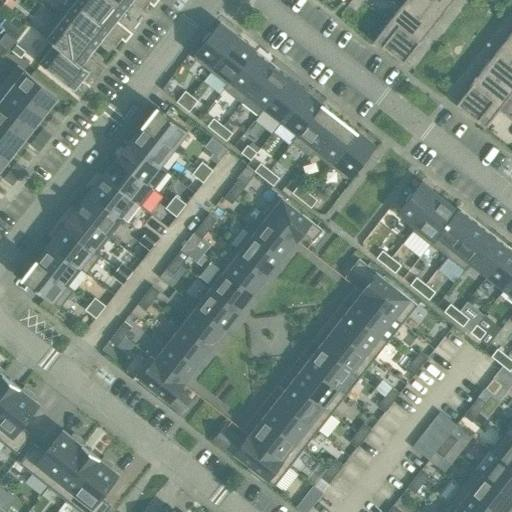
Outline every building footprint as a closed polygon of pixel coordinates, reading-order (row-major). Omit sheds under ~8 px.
[(72,0),(69,0),(57,16),(95,46),(102,37),(115,47),(121,39),(121,38),(72,0)] [(109,0),(72,0),(121,38),(121,39),(125,42),(132,33),(116,20),(123,11),(109,0)] [(109,0),(123,11),(130,2),(143,11),(149,3),(150,3),(146,0),(109,0)] [(360,0),(350,0),(347,5),(355,11),(363,2),(360,0)] [(430,0),(404,0),(401,4),(430,27),(444,11),(430,0)] [(430,0),(444,11),(452,0),(430,0)] [(401,4),(388,21),(417,44),(430,27),(401,4)] [(42,33),(41,35),(49,41),(50,40),(93,74),(93,75),(97,78),(104,68),(88,56),(95,46),(57,16),(43,34),(42,33)] [(388,21),(374,40),(390,53),(391,52),(403,62),(416,45),(417,46),(417,45),(417,44),(388,21)] [(204,43),(192,57),(210,71),(237,37),(219,23),(211,34),(209,32),(202,41),(204,43)] [(511,36),(509,34),(496,51),(511,64),(511,36)] [(237,37),(210,71),(226,84),(227,85),(254,50),(237,37)] [(35,57),(35,58),(74,90),(75,89),(74,88),(81,79),(86,83),(93,75),(93,74),(50,40),(49,41),(36,58),(35,57)] [(16,44),(11,50),(20,57),(25,51),(16,44)] [(226,84),(223,88),(242,102),(248,95),(247,94),(271,64),(254,50),(227,85),(226,84)] [(511,64),(496,51),(482,68),(511,91),(511,64)] [(248,95),(242,102),(258,116),(265,108),(264,108),(288,77),(271,64),(247,94),(248,95)] [(17,65),(3,83),(43,114),(57,96),(17,65)] [(511,91),(482,68),(469,85),(499,109),(511,91)] [(288,77),(264,108),(265,108),(281,121),(305,90),(288,77)] [(3,83),(0,86),(0,107),(29,131),(43,114),(3,83)] [(469,87),(456,103),(468,113),(467,114),(484,127),(499,109),(469,85),(468,86),(469,87)] [(305,90),(281,121),(297,134),(298,134),(322,104),(305,90)] [(185,91),(176,102),(182,107),(191,95),(185,91)] [(191,95),(182,107),(189,112),(197,100),(191,95)] [(297,134),(291,142),(309,156),(312,152),(339,117),(322,104),(298,134),(297,134)] [(0,107),(0,135),(16,148),(29,131),(0,107)] [(156,107),(142,124),(173,149),(187,131),(156,107)] [(339,117),(312,152),(329,165),(356,130),(339,117)] [(213,118),(207,126),(216,133),(222,125),(213,118)] [(142,124),(129,141),(159,165),(173,149),(142,124)] [(222,125),(216,133),(226,141),(232,133),(222,125)] [(42,128),(36,136),(45,143),(51,135),(42,128)] [(356,130),(329,165),(346,179),(365,156),(366,158),(373,149),(372,147),(374,144),(356,130)] [(0,135),(0,162),(3,165),(16,148),(0,135)] [(36,136),(29,144),(39,151),(45,143),(36,136)] [(129,141),(115,158),(154,189),(168,171),(160,165),(159,166),(129,141)] [(247,145),(241,152),(250,160),(256,152),(247,145)] [(115,158),(102,175),(133,200),(132,200),(140,206),(154,189),(115,158)] [(201,161),(197,167),(207,176),(212,170),(201,161)] [(15,162),(9,170),(18,177),(24,169),(15,162)] [(260,163),(254,171),(263,178),(269,170),(260,163)] [(197,167),(192,174),(203,182),(207,176),(197,167)] [(9,170),(3,177),(12,185),(18,177),(9,170)] [(269,170),(263,178),(273,186),(279,178),(269,170)] [(102,175),(88,192),(119,216),(132,200),(133,200),(102,175)] [(238,179),(231,188),(239,194),(246,185),(238,179)] [(406,202),(398,213),(414,226),(415,227),(440,196),(422,182),(413,193),(411,192),(405,200),(406,202)] [(298,185),(292,193),(301,200),(307,192),(298,185)] [(231,188),(223,198),(231,204),(239,194),(231,188)] [(88,192),(75,209),(110,236),(124,219),(120,216),(119,216),(88,192)] [(307,192),(301,200),(310,207),(317,200),(307,192)] [(175,195),(170,201),(181,210),(186,204),(175,195)] [(278,195),(263,214),(296,240),(302,232),(312,241),(322,229),(278,195)] [(414,226),(412,230),(429,244),(458,208),(457,207),(456,209),(440,196),(415,227),(414,226)] [(170,201),(165,208),(176,216),(181,210),(170,201)] [(458,208),(429,244),(430,245),(431,244),(447,256),(475,221),(458,208)] [(75,209),(62,226),(96,253),(97,253),(110,236),(75,209)] [(208,213),(201,223),(209,229),(216,220),(208,213)] [(263,214),(249,231),(282,257),(296,240),(263,214)] [(475,221),(447,256),(465,271),(471,263),(470,262),(492,234),(475,221)] [(201,223),(194,232),(201,238),(209,229),(201,223)] [(62,226),(48,243),(79,267),(79,268),(86,274),(101,256),(97,253),(96,253),(62,226)] [(148,229),(143,235),(154,244),(159,238),(148,229)] [(249,231),(235,249),(268,275),(282,257),(249,231)] [(492,234),(470,262),(487,275),(509,248),(492,234)] [(143,235),(138,241),(149,250),(154,244),(143,235)] [(48,243),(35,260),(66,284),(66,283),(79,268),(79,267),(48,243)] [(511,250),(509,248),(487,276),(504,289),(511,278),(511,250)] [(180,249),(173,259),(181,265),(188,255),(180,249)] [(235,249),(220,267),(254,293),(268,275),(235,249)] [(382,250),(376,258),(385,265),(391,257),(382,250)] [(391,257),(385,265),(395,273),(401,265),(391,257)] [(358,258),(349,270),(367,284),(362,291),(394,317),(394,318),(401,324),(417,304),(358,258)] [(173,259),(165,268),(173,274),(181,265),(173,259)] [(35,260),(21,278),(32,286),(30,288),(39,295),(41,293),(45,296),(59,308),(74,289),(66,283),(66,284),(35,260)] [(121,263),(116,269),(127,278),(132,271),(121,263)] [(220,267),(206,285),(239,311),(254,293),(220,267)] [(116,269),(111,275),(122,284),(127,278),(116,269)] [(416,277),(410,285),(419,292),(425,284),(416,277)] [(425,284),(419,292),(428,299),(435,292),(425,284)] [(152,285),(145,294),(152,301),(160,291),(152,285)] [(206,285),(191,304),(195,307),(196,306),(225,329),(239,311),(206,285)] [(362,291),(347,309),(380,335),(381,334),(394,318),(394,317),(362,291)] [(145,294),(137,304),(145,310),(152,301),(145,294)] [(94,297),(90,303),(100,312),(105,305),(94,297)] [(90,303),(85,309),(95,318),(100,312),(90,303)] [(450,303),(443,311),(453,319),(459,311),(450,303)] [(195,307),(182,324),(211,347),(225,329),(196,306),(195,307)] [(347,309),(333,327),(374,359),(388,340),(381,334),(380,335),(347,309)] [(459,311),(453,319),(462,326),(469,318),(459,311)] [(124,321),(116,330),(124,336),(132,327),(124,321)] [(182,324),(168,342),(197,365),(211,347),(182,324)] [(476,324),(470,332),(479,339),(486,332),(476,324)] [(333,327),(319,345),(352,371),(351,372),(359,378),(374,359),(333,327)] [(116,330),(109,340),(117,346),(124,336),(116,330)] [(154,359),(153,359),(183,383),(197,365),(168,342),(154,359)] [(319,345),(305,363),(338,389),(339,388),(351,372),(352,371),(319,345)] [(497,348),(491,356),(500,364),(506,356),(497,348)] [(420,351),(412,360),(420,367),(428,357),(420,351)] [(150,356),(135,375),(179,410),(188,399),(177,390),(183,383),(153,359),(154,359),(150,356)] [(511,360),(506,356),(500,364),(510,371),(511,367),(511,360)] [(412,360),(405,370),(413,376),(420,367),(412,360)] [(305,363),(291,381),(331,413),(346,394),(339,388),(338,389),(305,363)] [(2,374),(0,376),(0,413),(20,388),(2,374)] [(291,381),(277,399),(317,431),(331,413),(291,381)] [(20,388),(0,413),(0,440),(16,453),(31,435),(20,426),(39,403),(30,396),(33,393),(24,386),(22,389),(20,388)] [(392,387),(384,396),(392,402),(399,393),(392,387)] [(384,396),(377,406),(385,412),(392,402),(384,396)] [(478,397),(471,406),(478,412),(486,403),(478,397)] [(277,399),(263,417),(303,448),(317,431),(277,399)] [(471,406),(463,416),(471,422),(478,412),(471,406)] [(439,412),(411,447),(426,459),(428,460),(435,451),(442,442),(449,432),(455,425),(454,424),(439,412)] [(263,417),(249,435),(289,466),(303,448),(263,417)] [(511,421),(503,432),(511,438),(511,421)] [(363,423),(356,432),(364,438),(371,429),(363,423)] [(225,428),(216,439),(249,466),(246,469),(264,483),(267,479),(274,485),(289,466),(249,435),(243,442),(225,428)] [(33,444),(19,463),(48,486),(81,444),(80,443),(82,440),(73,433),(71,436),(63,429),(45,453),(33,444)] [(356,432),(349,442),(356,448),(364,438),(356,432)] [(449,432),(442,442),(450,448),(457,439),(449,432)] [(511,438),(503,432),(488,451),(496,457),(496,456),(511,467),(511,438)] [(442,442),(435,451),(443,458),(450,448),(442,442)] [(81,444),(48,486),(66,500),(99,458),(81,444)] [(99,458),(66,500),(81,511),(105,511),(111,505),(100,496),(118,473),(110,467),(112,464),(103,456),(101,460),(99,458)] [(483,473),(482,474),(511,496),(511,467),(496,456),(496,457),(483,473)] [(335,458),(328,468),(336,474),(343,465),(335,458)] [(475,467),(461,486),(494,511),(505,511),(511,503),(511,496),(482,474),(483,473),(475,467)] [(328,468),(320,477),(328,483),(336,474),(328,468)] [(421,468),(414,478),(422,484),(429,475),(421,468)] [(414,478),(407,487),(414,493),(422,484),(414,478)] [(494,511),(461,486),(447,503),(457,511),(494,511)] [(300,503),(296,508),(301,511),(305,511),(308,509),(300,503)] [(457,511),(447,503),(439,511),(457,511)]
